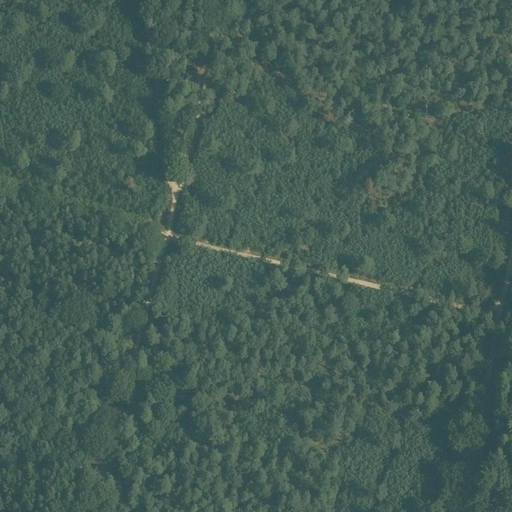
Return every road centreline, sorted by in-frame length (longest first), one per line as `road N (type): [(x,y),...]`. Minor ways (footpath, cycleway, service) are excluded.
road 1 (track): [(96,511),(167,236)]
road 2 (track): [(226,0),(173,207)]
road 3 (track): [(173,207),(141,0)]
road 4 (track): [(504,318),(465,511)]
